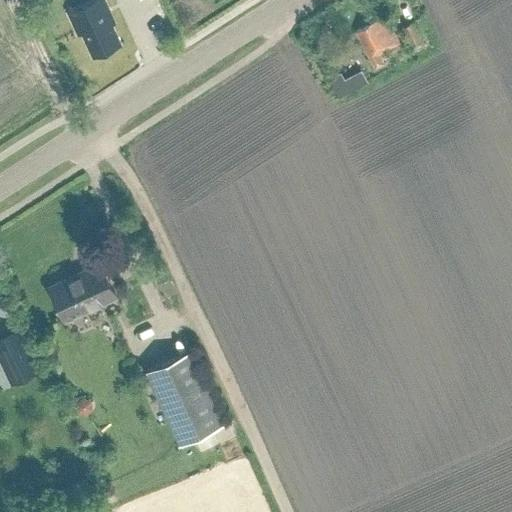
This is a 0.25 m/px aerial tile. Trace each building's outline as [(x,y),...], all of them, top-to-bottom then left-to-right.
[(106,0),(86,0),(67,9),(77,31),(82,29),(93,53),(121,40),(112,20),(115,19),(106,0)] [(399,40),(384,12),(354,29),(369,57),(375,67),(384,62),(379,52),(399,40)] [(411,43),(422,38),(413,20),(402,25),(411,43)] [(100,259),(50,283),(66,317),(116,293),(100,259)] [(0,359),(10,381),(40,366),(29,344),(0,358),(0,359)] [(223,420),(189,347),(146,367),(179,440),(223,420)] [(86,402),(99,398),(96,386),(83,389),(86,402)]
